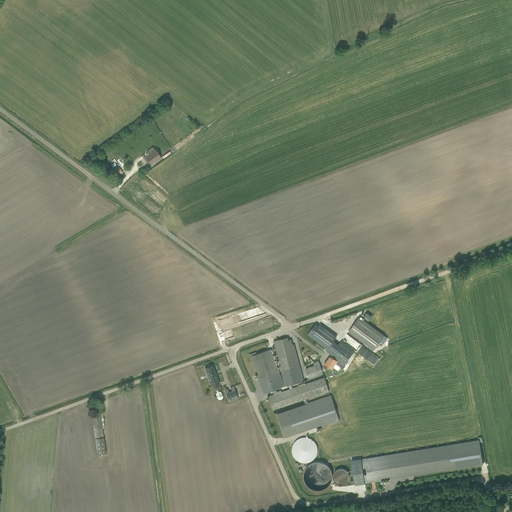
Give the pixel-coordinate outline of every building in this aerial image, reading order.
[(155,147),(146,154),(150,161),(160,154),(155,147)] [(372,350),(383,335),(357,317),(346,331),(372,350)] [(336,336),(319,324),(309,337),(325,349),(324,350),(343,364),(354,350),(340,340),(337,344),(332,341),(336,336)] [(288,336),(272,340),(285,386),(304,381),(294,344),(293,345),(292,339),(289,340),(288,336)] [(271,348),(249,356),(263,394),(285,386),(271,348)] [(330,369),(336,361),(328,356),(322,364),(330,369)] [(315,365),(305,368),(308,378),(323,373),(319,359),(313,361),(315,365)] [(211,364),(203,367),(210,385),(218,382),(211,364)] [(322,378),(269,396),(273,409),(327,390),(322,378)] [(234,386),(225,389),(229,402),(238,399),(234,386)] [(331,395),(276,413),(285,439),(340,421),(331,395)] [(107,453),(101,412),(92,414),(98,454),(107,453)] [(318,453),(318,449),(317,445),(315,441),(312,439),(307,437),(303,437),(299,439),(296,441),(293,445),(292,449),(292,453),(294,457),(297,460),(301,462),(305,463),(309,462),(313,460),(316,457),(318,453)] [(363,483),(482,464),(478,439),(359,458),(363,483)]
